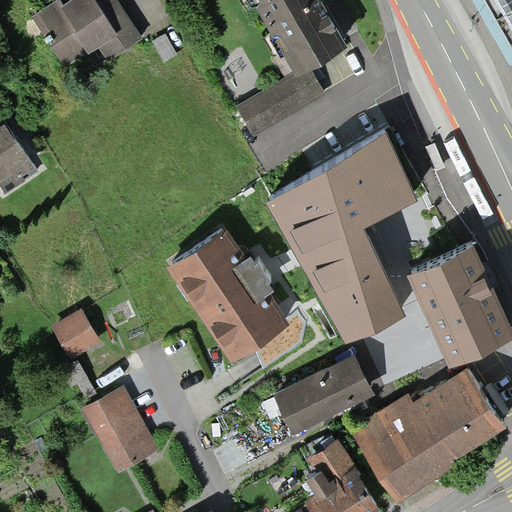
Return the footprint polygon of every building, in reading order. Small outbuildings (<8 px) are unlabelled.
[(145,38),(119,0),(60,0),(35,17),(68,65),(100,43),(112,60),(145,38)] [(347,46),(320,0),(253,0),(297,75),(311,67),(347,46)] [(511,0),(485,0),(511,47),(511,0)] [(152,39),(164,61),(178,53),(166,31),(152,39)] [(327,96),(311,67),(297,75),(237,109),(254,138),(327,96)] [(16,141),(3,121),(0,122),(0,185),(5,193),(36,173),(16,141)] [(378,134),(263,194),(340,339),(402,306),(355,218),(408,190),(378,134)] [(287,319),(221,221),(165,258),(231,356),(287,319)] [(511,335),(511,328),(472,242),(406,272),(449,364),(511,335)] [(97,342),(81,310),(52,324),(68,356),(97,342)] [(374,399),(352,355),(342,360),(274,393),(296,437),(374,399)] [(505,427),(466,369),(413,403),(408,396),(352,432),(399,504),(460,464),(457,459),(467,452),(505,427)] [(155,449),(122,386),(80,407),(113,470),(155,449)] [(379,511),(383,510),(339,439),(306,459),(316,474),(313,476),(306,480),(315,495),(305,501),(311,511),(309,511),(303,511),(302,509),(296,511),(379,511)]
